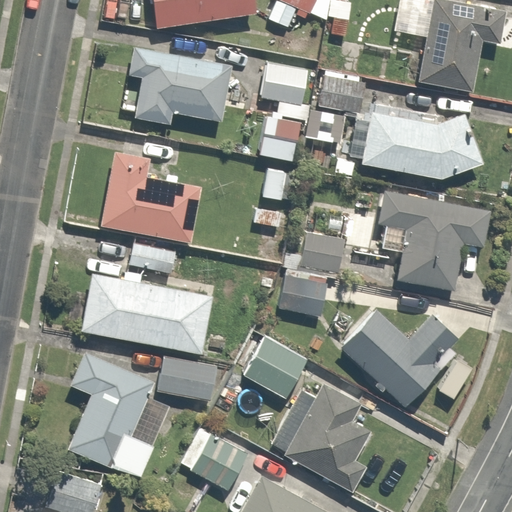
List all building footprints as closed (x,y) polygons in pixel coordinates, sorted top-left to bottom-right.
[(251,12),(248,0),(145,0),(149,26),(251,12)] [(292,9),(304,14),(309,0),(284,0),(294,4),(292,9)] [(504,7),(461,0),(428,0),(415,77),(468,87),(476,38),(498,41),(504,7)] [(227,64),(129,46),(123,74),(135,76),(128,116),(165,123),(167,110),(216,119),(227,64)] [(272,112),(308,117),(311,94),(303,93),(307,63),(261,56),(256,95),(274,97),(272,112)] [(364,76),(321,66),(313,103),(356,112),(364,76)] [(436,177),(479,161),(462,113),(435,120),(437,113),(373,101),(370,118),(355,114),(348,161),(436,177)] [(146,157),(110,150),(95,221),(185,239),(196,186),(142,175),(146,157)] [(285,167),(262,163),(257,190),(281,194),(285,167)] [(478,243),(484,209),(383,191),(373,245),(395,249),(389,279),(450,290),(459,240),(478,243)] [(251,202),(249,220),(279,223),(281,205),(251,202)] [(339,271),(343,223),(302,219),(299,252),(279,250),(275,305),(322,308),(325,270),(339,271)] [(177,244),(128,233),(122,262),(171,272),(177,244)] [(209,294),(85,272),(75,328),(199,350),(209,294)] [(453,351),(456,337),(424,306),(400,331),(370,303),(331,343),(398,407),(453,351)] [(305,353),(261,329),(239,372),(282,395),(305,353)] [(150,380),(75,350),(63,380),(90,391),(67,445),(134,473),(162,405),(143,397),(150,380)] [(158,351),(152,387),(208,397),(215,361),(158,351)] [(353,400),(317,381),(280,449),(350,486),(362,464),(349,457),(366,424),(346,414),(353,400)] [(198,421),(175,459),(223,488),(246,450),(198,421)] [(38,510),(43,511),(93,511),(104,480),(54,463),(38,510)] [(327,511),(258,472),(235,511),(327,511)]
